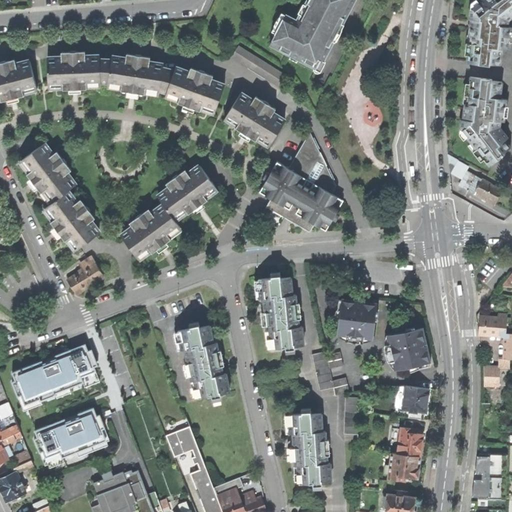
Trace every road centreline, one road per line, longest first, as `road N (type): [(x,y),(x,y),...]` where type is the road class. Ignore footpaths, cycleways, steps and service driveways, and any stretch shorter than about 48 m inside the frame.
road 1 (residential): [(443,511),(455,409),(437,236)]
road 2 (residential): [(278,511),(224,263)]
road 3 (residential): [(437,236),(426,95),(436,0)]
road 4 (residential): [(437,236),(224,263)]
road 5 (residential): [(198,0),(0,25)]
road 6 (residential): [(0,169),(71,314)]
road 7 (residential): [(224,263),(71,314)]
